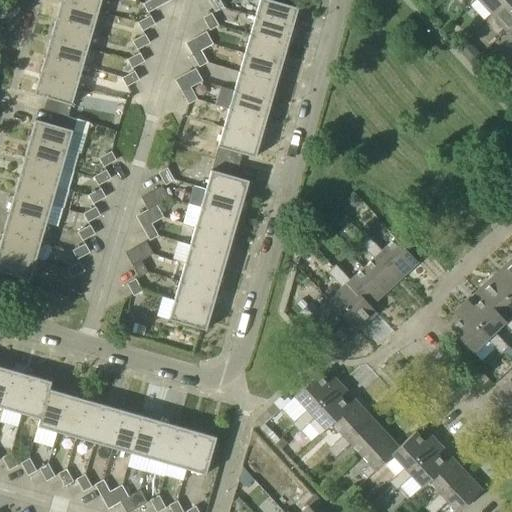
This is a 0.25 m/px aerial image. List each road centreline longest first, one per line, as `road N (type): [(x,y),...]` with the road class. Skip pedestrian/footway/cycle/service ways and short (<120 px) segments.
road 1 (residential): [(0,322),(230,387),(324,0)]
road 2 (residential): [(511,447),(413,359),(405,339),(416,318),(511,225)]
